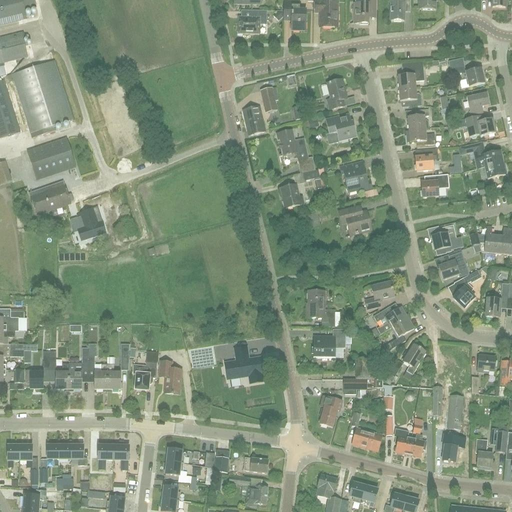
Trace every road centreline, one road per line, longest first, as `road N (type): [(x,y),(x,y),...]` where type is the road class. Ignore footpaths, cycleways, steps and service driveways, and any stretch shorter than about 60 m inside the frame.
road 1 (residential): [(293,443),(281,340),(219,78)]
road 2 (residential): [(511,343),(458,336),(421,303),(359,48)]
road 3 (residential): [(511,491),(434,483),(293,443)]
road 4 (residential): [(219,78),(359,48)]
road 5 (residential): [(293,443),(151,425)]
road 6 (residential): [(0,423),(127,424)]
